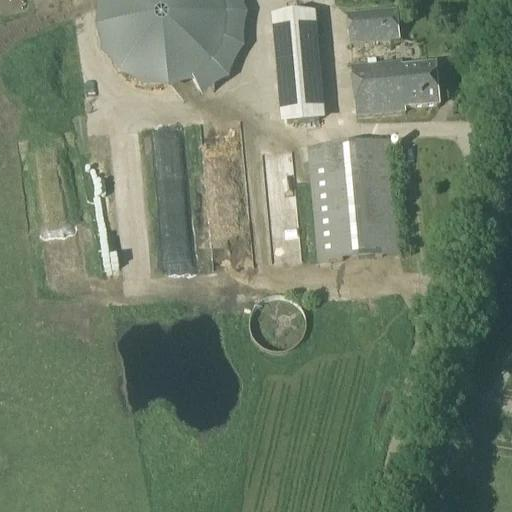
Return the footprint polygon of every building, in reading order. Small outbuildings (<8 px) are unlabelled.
[(396,13),(345,18),(348,48),(399,44),(396,13)] [(401,69),(400,64),(351,69),(355,120),(404,115),(404,111),(438,108),(434,66),(401,69)] [(284,111),(286,127),(318,124),(317,108),(284,111)] [(316,265),(400,258),(390,142),(306,150),(316,265)] [(301,341),(303,332),(302,328),(301,323),(298,318),(295,314),(291,311),(285,308),(282,307),(276,307),(268,309),(263,311),(258,315),(255,319),(253,324),(252,329),(252,333),(252,339),(254,344),(257,349),(261,352),(268,356),(272,358),(279,358),(288,355),(293,352),(296,350),(299,346),(301,341)]
